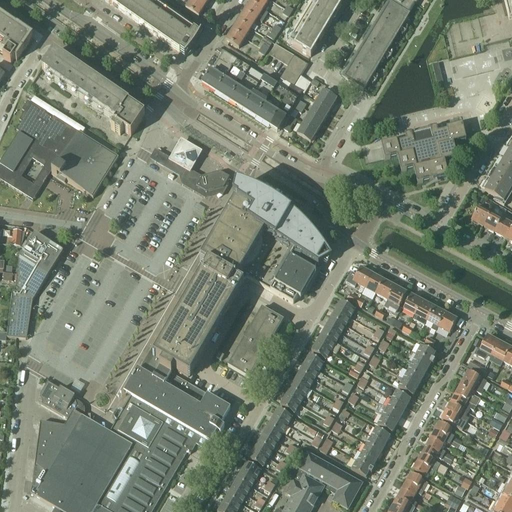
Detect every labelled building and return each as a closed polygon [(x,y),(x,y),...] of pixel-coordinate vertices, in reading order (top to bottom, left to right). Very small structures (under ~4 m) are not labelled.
[(184,58),(185,59),(191,52),(196,44),(200,37),(204,28),(203,28),(202,32),(201,34),(151,0),(101,0),(180,55),(184,58)] [(190,0),(185,10),(198,18),(204,8),(190,0)] [(190,0),(204,8),(209,0),(190,0)] [(266,0),(251,0),(250,3),(263,12),(269,2),(266,0)] [(312,0),(286,44),(310,58),(345,0),(312,0)] [(415,5),(417,0),(392,0),(389,5),(343,80),(363,91),(408,16),(414,5),(415,5)] [(511,0),(503,0),(509,21),(511,20),(511,0)] [(250,3),(244,13),(257,21),(263,12),(250,3)] [(287,8),(284,12),(290,17),(293,11),(287,8)] [(244,13),(237,23),(251,31),(257,21),(244,13)] [(16,62),(32,39),(17,28),(17,29),(0,17),(0,57),(11,65),(14,60),(16,62)] [(237,23),(232,32),(245,41),(251,31),(237,23)] [(266,37),(274,42),(279,34),(273,30),(270,35),(268,34),(266,37)] [(239,50),(245,41),(232,32),(225,42),(239,50)] [(260,50),(266,54),(272,44),(264,38),(257,48),(260,50)] [(269,57),(274,60),(280,49),(275,47),(269,56),(269,57)] [(280,49),(274,60),(278,62),(284,52),(280,49)] [(284,52),(278,62),(283,65),(289,55),(284,52)] [(221,56),(210,73),(224,82),(237,62),(223,53),(221,56)] [(123,132),(131,137),(145,117),(53,55),(41,72),(48,76),(47,77),(47,83),(51,85),(53,83),(59,87),(60,91),(64,94),(65,91),(72,96),(72,99),(76,102),(78,100),(84,104),(85,108),(88,111),(90,108),(96,113),(97,116),(101,119),(102,117),(109,121),(109,125),(113,127),(111,131),(120,137),(123,132)] [(289,55),(283,65),(288,68),(290,64),(294,58),(289,55)] [(294,58),(290,64),(304,72),(307,67),(306,66),(294,58)] [(237,62),(224,82),(237,90),(245,77),(250,70),(237,62)] [(288,68),(287,69),(300,78),(304,72),(290,64),(288,68)] [(437,86),(443,85),(438,65),(432,66),(437,86)] [(287,69),(284,74),(297,83),(300,78),(287,69)] [(250,70),(245,77),(259,86),(264,78),(250,70)] [(204,83),(202,87),(216,95),(224,82),(210,73),(209,75),(204,83)] [(284,74),(280,80),(281,81),(290,87),(294,89),(297,83),(284,74)] [(245,77),(237,90),(251,99),(253,95),(259,86),(245,77)] [(259,86),(253,95),(266,103),(277,87),(264,78),(259,86)] [(297,83),(294,89),(302,94),(304,95),(308,89),(311,84),(306,81),(300,78),(297,83)] [(281,81),(277,87),(286,93),(290,87),(281,81)] [(313,81),(310,86),(317,89),(319,84),(313,81)] [(224,82),(216,95),(229,104),(237,90),(224,82)] [(266,103),(264,107),(286,120),(298,100),(286,93),(277,87),(266,103)] [(290,87),(286,93),(298,100),(302,94),(294,89),(290,87)] [(237,90),(229,104),(243,112),(251,99),(237,90)] [(322,93),(316,103),(330,111),(336,101),(322,93)] [(251,99),(243,112),(256,120),(264,107),(266,103),(253,95),(251,99)] [(65,185),(66,183),(93,200),(118,160),(78,134),(77,134),(52,119),(51,120),(44,116),(45,114),(28,103),(27,103),(22,112),(24,114),(19,122),(22,124),(16,132),(19,134),(0,163),(0,181),(26,198),(33,187),(21,179),(32,161),(44,169),(53,174),(51,176),(65,185)] [(300,103),(297,107),(304,111),(306,106),(300,103)] [(316,103),(309,114),(323,122),(330,111),(316,103)] [(264,107),(256,120),(270,129),(277,134),(279,131),(284,123),(285,123),(286,120),(264,107)] [(297,107),(291,118),(294,120),(298,114),(301,115),(304,111),(297,107)] [(309,114),(303,125),(317,133),(323,122),(309,114)] [(291,118),(283,131),(288,133),(293,125),(294,126),(297,122),(294,120),(291,118)] [(296,136),(310,144),(317,133),(303,125),(296,136)] [(380,146),(384,161),(397,158),(401,173),(413,170),(417,185),(448,178),(444,163),(457,160),(453,145),(466,141),(462,126),(446,130),(446,131),(438,134),(436,128),(404,136),(406,141),(397,144),(396,142),(380,146)] [(202,150),(181,138),(168,159),(190,171),(202,150)] [(499,160),(511,168),(511,153),(505,149),(499,160)] [(160,154),(155,164),(180,178),(185,182),(186,181),(185,179),(184,174),(188,173),(190,172),(190,171),(170,160),(168,159),(160,154)] [(493,170),(511,182),(511,168),(499,160),(493,170)] [(486,180),(511,195),(511,193),(511,182),(493,170),(486,180)] [(188,173),(184,174),(185,179),(186,181),(186,182),(207,194),(222,190),(223,190),(229,179),(220,173),(205,177),(201,178),(191,172),(190,172),(188,173)] [(493,201),(503,208),(511,195),(486,180),(480,190),(494,198),(493,201)] [(235,192),(232,203),(234,203),(235,204),(234,205),(257,218),(258,216),(263,219),(266,220),(265,223),(266,226),(274,231),(269,239),(246,280),(291,306),(292,306),(293,306),(293,305),(315,268),(317,269),(320,267),(330,261),(331,260),(329,257),(328,255),(327,253),(326,252),(324,249),(321,245),(318,242),(315,238),(313,236),(310,233),(307,230),(304,227),(302,225),(298,222),(295,219),(292,217),(289,215),(286,212),(282,210),(279,208),(276,206),(272,204),(269,202),(265,201),(262,199),(258,198),(254,196),(250,195),(247,194),(244,193),(241,192),(239,191),(235,190),(235,192)] [(478,209),(471,222),(483,229),(490,216),(482,211),(484,208),(486,202),(480,199),(475,208),(478,209)] [(204,273),(154,359),(162,364),(160,368),(171,375),(174,371),(188,379),(233,301),(245,282),(246,280),(269,239),(274,231),(266,226),(265,223),(266,220),(263,219),(258,216),(257,218),(234,205),(204,257),(200,263),(203,265),(200,270),(204,273)] [(490,216),(483,229),(494,235),(501,222),(490,216)] [(501,222),(494,235),(506,241),(511,228),(511,227),(510,226),(511,222),(511,220),(509,219),(504,216),(501,222)] [(12,239),(11,247),(20,248),(22,233),(13,232),(12,239)] [(12,293),(12,296),(7,337),(7,338),(7,339),(8,339),(25,341),(26,341),(26,340),(32,302),(63,254),(63,253),(62,253),(62,252),(35,235),(34,235),(34,236),(19,259),(15,289),(16,290),(18,291),(16,293),(13,293),(12,293)] [(359,271),(352,284),(364,290),(371,277),(359,271)] [(371,277),(364,290),(376,296),(383,283),(371,277)] [(383,283),(376,296),(387,302),(394,289),(383,283)] [(394,289),(387,302),(399,309),(406,296),(394,289)] [(410,298),(403,311),(415,317),(421,304),(410,298)] [(340,303),(335,312),(350,321),(355,312),(340,303)] [(421,304),(415,317),(426,323),(433,310),(421,304)] [(262,310),(228,368),(249,380),(283,322),(262,310)] [(433,310),(426,323),(433,327),(430,331),(435,334),(438,329),(444,316),(433,310)] [(330,320),(345,329),(350,321),(335,312),(330,320)] [(444,316),(438,329),(449,335),(456,322),(444,316)] [(326,328),(340,337),(345,329),(330,320),(326,328)] [(321,336),(336,345),(340,337),(326,328),(321,336)] [(377,330),(374,335),(381,339),(384,334),(377,330)] [(316,344),(331,353),(336,345),(321,336),(316,344)] [(490,360),(491,357),(498,345),(486,338),(483,344),(480,351),(477,350),(474,356),(485,362),(487,359),(490,360)] [(475,339),(471,346),(477,350),(480,351),(483,344),(475,339)] [(316,344),(311,353),(326,362),(331,353),(316,344)] [(498,345),(491,357),(503,364),(509,351),(498,345)] [(380,346),(378,351),(384,354),(387,350),(380,346)] [(368,347),(365,351),(372,355),(374,351),(368,347)] [(415,356),(415,357),(431,364),(433,366),(434,362),(432,361),(435,355),(420,347),(415,356)] [(511,351),(509,351),(503,364),(511,368),(511,351)] [(221,362),(224,357),(219,354),(216,359),(217,360),(220,361),(221,362)] [(309,357),(303,366),(318,375),(324,365),(309,357)] [(411,364),(426,373),(431,364),(415,357),(411,364)] [(152,511),(165,491),(167,488),(184,459),(187,454),(190,456),(190,455),(192,451),(193,451),(194,448),(195,447),(196,445),(194,444),(195,442),(196,442),(196,440),(197,438),(198,438),(198,437),(202,439),(203,440),(204,440),(206,442),(207,442),(210,444),(216,433),(217,433),(218,433),(220,434),(224,428),(221,426),(230,410),(171,375),(160,368),(162,364),(154,359),(145,374),(145,375),(144,375),(137,371),(124,394),(130,398),(122,413),(121,412),(120,412),(119,412),(118,412),(117,412),(117,413),(116,413),(115,414),(114,415),(114,416),(114,417),(114,418),(114,419),(115,420),(116,421),(109,434),(83,419),(73,413),(68,421),(67,422),(64,428),(40,424),(38,439),(38,440),(35,460),(35,462),(31,494),(31,496),(54,510),(52,511),(152,511)] [(373,359),(370,363),(377,367),(380,362),(373,359)] [(477,369),(479,366),(471,362),(467,369),(475,373),(475,372),(477,373),(478,370),(477,369)] [(411,364),(406,373),(422,381),(426,373),(411,364)] [(299,373),(314,382),(318,375),(303,366),(299,373)] [(351,370),(348,376),(357,381),(363,371),(356,367),(353,372),(351,370)] [(294,382),(309,390),(314,382),(299,373),(294,382)] [(402,381),(417,389),(422,381),(406,373),(402,381)] [(463,381),(483,393),(483,392),(482,391),(486,384),(467,373),(463,381)] [(361,379),(359,383),(366,387),(368,383),(364,381),(365,382),(368,377),(364,375),(362,380),(361,379)] [(397,389),(412,397),(417,389),(402,381),(397,389)] [(463,381),(458,389),(471,396),(474,393),(481,397),(483,393),(463,381)] [(289,390),(304,399),(309,390),(294,382),(289,390)] [(366,387),(359,383),(357,387),(363,391),(366,387)] [(41,405),(63,418),(68,421),(73,413),(77,407),(75,403),(73,401),(75,398),(60,390),(59,391),(47,384),(40,396),(40,397),(39,399),(41,400),(42,404),(41,405)] [(454,397),(475,409),(480,401),(471,396),(458,389),(454,397)] [(285,398),(299,407),(304,399),(289,390),(285,398)] [(391,401),(405,410),(410,401),(395,393),(391,401)] [(450,405),(467,415),(469,411),(473,413),(475,409),(454,397),(450,405)] [(285,398),(280,407),(294,416),(299,407),(285,398)] [(354,408),(357,403),(350,399),(347,404),(354,408)] [(386,410),(401,418),(405,410),(391,401),(386,410)] [(502,411),(509,415),(511,409),(504,404),(505,405),(502,411)] [(450,405),(445,413),(466,424),(469,420),(465,418),(467,415),(450,405)] [(375,414),(381,418),(396,426),(401,418),(386,410),(379,406),(375,414)] [(273,418),(288,427),(292,419),(278,411),(273,418)] [(441,421),(454,428),(456,424),(464,429),(464,428),(471,432),(473,428),(466,424),(445,413),(441,421)] [(496,421),(503,425),(507,418),(499,414),(496,421)] [(327,417),(324,423),(330,427),(334,421),(327,417)] [(273,418),(268,427),(283,436),(288,427),(273,418)] [(381,418),(377,426),(391,435),(396,426),(381,418)] [(491,429),(499,433),(503,426),(495,422),(491,429)] [(434,433),(452,442),(454,438),(449,436),(452,432),(439,424),(434,433)] [(263,435),(278,444),(283,436),(268,427),(263,435)] [(337,437),(340,432),(333,428),(331,433),(337,437)] [(307,433),(315,438),(317,434),(309,429),(307,433)] [(375,430),(370,438),(385,446),(390,438),(375,430)] [(487,437),(494,441),(498,434),(491,430),(487,437)] [(434,433),(430,440),(443,448),(445,444),(449,446),(452,442),(434,433)] [(500,440),(506,444),(510,436),(504,433),(500,440)] [(258,443),(273,452),(278,444),(263,435),(258,443)] [(366,446),(381,454),(385,446),(370,438),(366,446)] [(425,448),(443,458),(445,454),(441,451),(443,448),(430,440),(425,448)] [(451,447),(459,451),(460,447),(462,444),(455,440),(451,447)] [(253,452),(268,460),(273,452),(258,443),(253,452)] [(497,443),(493,452),(500,456),(505,447),(497,443)] [(319,453),(326,457),(330,449),(324,445),(319,453)] [(361,454),(376,462),(381,454),(366,446),(361,454)] [(421,456),(434,463),(436,460),(441,462),(441,461),(450,466),(452,463),(444,459),(443,458),(425,448),(421,456)] [(294,453),(288,450),(285,454),(286,455),(284,457),(290,461),(294,453)] [(253,452),(248,461),(263,469),(268,460),(253,452)] [(361,454),(356,463),(371,471),(376,462),(361,454)] [(310,511),(323,490),(336,497),(332,503),(347,511),(361,486),(306,455),(297,472),(298,472),(293,481),(293,480),(284,495),(290,499),(282,511),(277,509),(275,511),(310,511)] [(417,464),(434,474),(435,474),(440,467),(434,463),(421,456),(417,464)] [(510,467),(511,464),(511,463),(503,459),(501,462),(510,467)] [(355,462),(350,471),(365,479),(369,474),(371,475),(373,472),(371,471),(356,463),(355,462)] [(241,473),(255,482),(261,473),(246,464),(241,473)] [(417,464),(412,472),(425,479),(427,475),(432,477),(434,474),(417,464)] [(275,471),(282,474),(284,470),(278,466),(275,471)] [(237,481),(251,489),(255,482),(241,473),(237,481)] [(491,478),(503,485),(504,482),(492,475),(491,478)] [(406,484),(423,494),(428,485),(410,476),(406,484)] [(500,489),(503,485),(491,478),(490,479),(496,482),(495,486),(500,489)] [(465,491),(467,492),(471,484),(465,480),(460,489),(465,491)] [(237,481),(231,490),(246,498),(251,489),(237,481)] [(406,484),(401,491),(414,499),(416,495),(421,497),(423,494),(406,484)] [(460,489),(458,487),(454,496),(461,499),(465,491),(460,489)] [(511,490),(507,488),(502,497),(511,502),(511,490)] [(226,498),(241,507),(246,498),(231,490),(226,498)] [(397,499),(415,509),(419,511),(423,511),(424,511),(419,508),(416,506),(416,505),(412,503),(414,499),(401,491),(397,499)] [(452,510),(455,511),(459,503),(449,497),(444,505),(452,510)] [(511,511),(511,502),(502,497),(498,505),(511,511)] [(222,507),(230,511),(238,511),(241,507),(226,498),(222,507)] [(392,507),(401,511),(413,511),(415,509),(397,499),(392,507)] [(258,500),(256,504),(263,508),(265,504),(258,500)]
